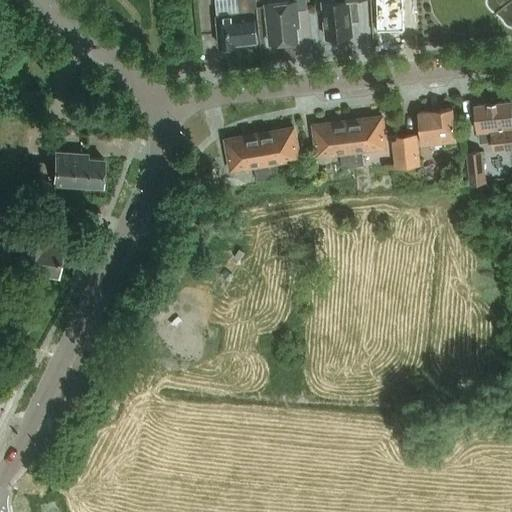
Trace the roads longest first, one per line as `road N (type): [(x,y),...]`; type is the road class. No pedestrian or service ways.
road 1 (tertiary): [(0,486),(160,152),(159,116)]
road 2 (unclassified): [(511,59),(211,95),(159,116)]
road 3 (tertiary): [(159,116),(130,73),(49,0)]
